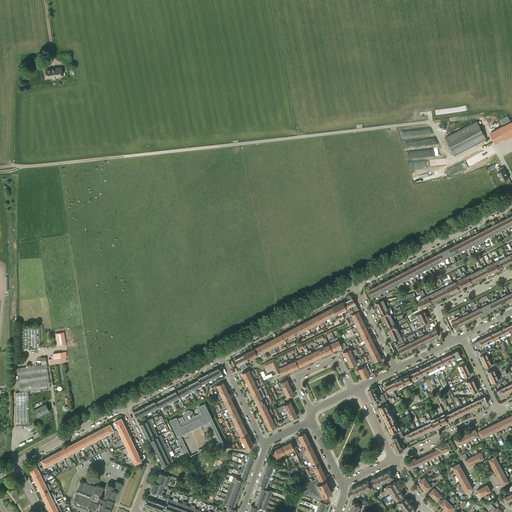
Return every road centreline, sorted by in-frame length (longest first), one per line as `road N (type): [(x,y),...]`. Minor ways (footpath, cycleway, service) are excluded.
road 1 (residential): [(355,285),(511,203)]
road 2 (residential): [(220,355),(355,285)]
road 3 (residential): [(15,465),(123,406)]
